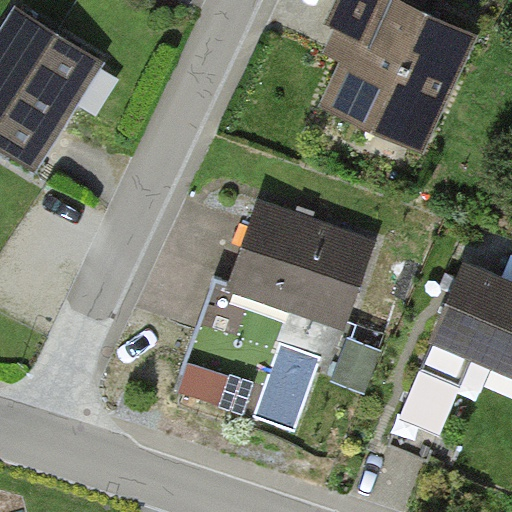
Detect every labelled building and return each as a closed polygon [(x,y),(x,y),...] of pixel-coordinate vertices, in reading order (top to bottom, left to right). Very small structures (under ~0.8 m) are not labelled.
[(417,0),(347,0),(337,23),(349,29),(338,53),(351,58),(329,106),(363,121),(371,103),(428,129),(471,35),(413,9),(417,0)] [(19,14),(0,41),(0,156),(33,178),(104,71),(19,14)] [(341,332),(371,246),(259,208),(230,295),(341,332)] [(511,286),(466,267),(390,445),(430,462),(477,352),(511,366),(511,286)] [(368,392),(384,347),(350,335),(334,380),(368,392)] [(253,378),(191,359),(181,392),(242,411),(253,378)]
